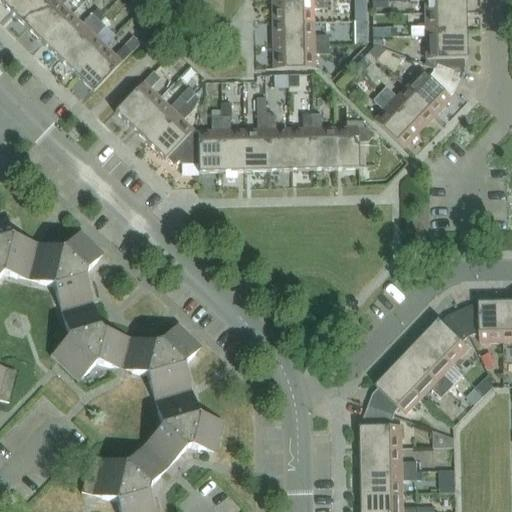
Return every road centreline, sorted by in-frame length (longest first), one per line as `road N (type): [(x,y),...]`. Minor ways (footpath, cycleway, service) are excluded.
road 1 (residential): [(293,398),(256,335),(18,108)]
road 2 (residential): [(293,398),(356,363),(444,274),(511,270)]
